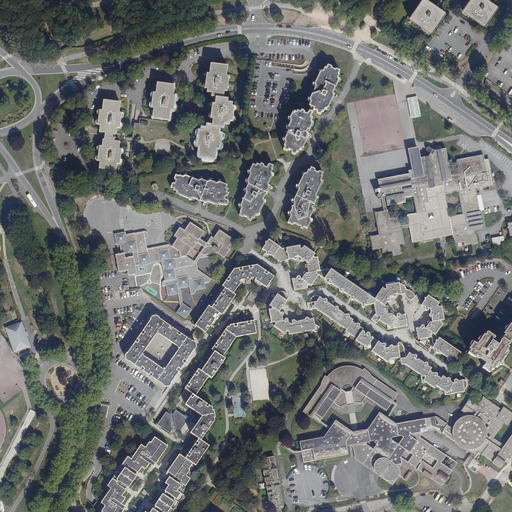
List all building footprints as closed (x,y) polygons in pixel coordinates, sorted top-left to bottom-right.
[(442,11),(443,10),(439,8),(437,11),(434,9),(436,6),(428,0),(423,0),(421,3),(420,2),(411,15),(411,16),(410,17),(415,21),(418,24),(418,25),(421,27),(422,26),(425,29),(426,28),(431,32),(432,30),(433,31),(442,17),(441,16),(444,12),(442,11)] [(469,0),(472,2),(470,5),(467,3),(464,8),(465,8),(464,10),(469,13),(468,14),(472,17),(471,17),(475,20),(475,19),(479,21),(484,24),(485,23),(486,23),(493,13),(492,13),(493,12),(492,11),(496,6),(494,5),(495,4),(488,0),(469,0)] [(463,11),(463,12),(471,17),(472,17),(468,14),(469,13),(464,10),(465,8),(464,8),(463,9),(462,10),(462,11),(463,11)] [(411,15),(409,17),(409,18),(409,19),(410,19),(418,25),(418,24),(415,21),(410,17),(411,16),(411,15)] [(72,39),(75,33),(57,27),(55,33),(72,39)] [(212,64),(210,65),(209,74),(205,73),(203,73),(202,74),(201,75),(201,77),(202,78),(203,78),(206,79),(205,88),(207,89),(207,92),(212,93),(211,97),(216,97),(215,104),(209,103),(208,103),(207,104),(207,105),(207,107),(208,108),(209,108),(211,109),(210,118),(213,119),(212,126),(207,125),(207,128),(202,128),(201,131),(196,131),(195,131),(194,132),(194,133),(194,134),(194,135),(195,136),(198,136),(197,146),(199,147),(198,156),(199,157),(214,159),(215,158),(217,149),(219,149),(221,134),(219,134),(219,127),(224,128),(224,124),(229,125),(230,121),(232,121),(234,107),(232,106),(232,103),(228,102),(228,98),(223,98),(225,91),(227,91),(229,76),(227,76),(228,67),(227,66),(212,64)] [(309,106),(311,106),(314,108),(313,110),(314,110),(317,111),(316,112),(317,113),(320,115),(322,112),(323,113),(325,109),(328,108),(333,97),(336,98),(337,98),(338,97),(338,96),(337,95),(333,93),(339,80),(338,78),(339,74),(338,74),(340,70),(337,69),(336,69),(335,69),(332,68),(332,67),(331,66),(328,65),(326,68),(325,67),(323,71),(321,70),(314,84),(315,87),(309,99),(310,102),(309,106)] [(151,108),(154,108),(153,117),(154,119),(168,120),(170,119),(171,110),(177,111),(178,110),(179,109),(179,108),(178,107),(177,106),(174,106),(175,96),(173,95),(174,86),(173,85),(158,83),(157,84),(156,93),(153,93),(151,108)] [(410,121),(420,119),(416,99),(406,101),(406,104),(410,121)] [(100,145),(98,161),(100,161),(99,171),(100,172),(115,174),(116,172),(117,164),(123,164),(124,164),(125,163),(125,162),(125,161),(124,160),(123,159),(120,159),(122,149),(119,148),(120,142),(113,141),(113,139),(115,137),(114,136),(114,134),(117,134),(118,128),(123,128),(124,128),(125,128),(125,127),(125,126),(125,125),(124,124),(121,123),(122,113),(120,113),(120,103),(120,102),(105,100),(104,101),(102,110),(100,110),(97,125),(100,126),(99,132),(105,133),(104,139),(103,139),(102,146),(100,145)] [(310,117),(313,112),(309,110),(307,115),(305,114),(304,112),(303,111),(301,110),(300,112),(297,111),(296,112),(293,111),(290,119),(291,121),(288,127),(289,130),(285,139),(285,143),(284,146),(285,146),(283,149),(287,151),(288,151),(289,150),(291,151),(291,152),(291,153),(292,153),(293,154),(295,155),(297,152),(298,153),(300,149),(303,148),(308,138),(310,139),(311,139),(312,138),(313,137),(312,136),(312,135),(308,133),(312,124),(311,121),(312,118),(310,117)] [(408,215),(413,243),(431,239),(431,237),(452,233),(452,235),(454,243),(461,242),(461,240),(463,240),(463,242),(464,246),(478,244),(476,232),(473,233),(473,231),(475,231),(484,229),(481,211),(478,195),(480,195),(479,193),(477,193),(477,189),(494,186),(489,159),(485,160),(484,155),(456,160),(459,173),(451,175),(445,149),(434,151),(433,152),(432,154),(431,154),(429,157),(432,175),(423,176),(415,178),(414,172),(412,171),(411,171),(409,172),(409,174),(378,181),(380,192),(383,194),(383,195),(386,197),(388,206),(406,202),(405,198),(414,197),(417,213),(408,215)] [(419,159),(423,176),(432,175),(429,157),(419,159)] [(249,172),(250,175),(247,181),(248,183),(245,190),(246,193),(240,205),(241,208),(240,212),(239,215),(243,217),(244,216),(247,218),(247,219),(248,220),(251,221),(253,218),(254,219),(256,215),(259,214),(264,202),(263,200),(268,189),(271,190),(272,190),(273,189),(273,188),(273,187),(268,185),(272,176),(271,173),(273,169),(272,169),(273,166),(270,164),(269,164),(268,164),(268,165),(267,167),(264,166),(264,165),(263,164),(261,163),(260,165),(257,164),(256,165),(253,164),(249,172)] [(322,176),(323,173),(320,171),(319,171),(318,172),(317,172),(315,171),(315,169),(314,169),(311,167),(309,170),(308,170),(307,173),(303,174),(298,186),(299,189),(294,199),(291,198),(290,198),(289,199),(289,200),(289,201),(290,202),(294,204),(290,213),(291,216),(288,222),(291,224),(292,224),(293,224),(294,223),(299,225),(299,227),(299,228),(300,228),(303,230),(304,227),(307,229),(311,221),(310,218),(314,210),(313,208),(317,199),(316,196),(322,183),(321,180),(322,177),(322,176)] [(227,200),(225,199),(226,196),(227,196),(228,195),(229,193),(227,192),(228,189),(226,188),(227,185),(220,182),(217,183),(210,180),(207,182),(202,179),(198,180),(185,175),(183,176),(179,175),(179,176),(175,174),(174,177),(174,179),(174,180),(175,181),(175,182),(174,182),(172,183),(171,187),(174,189),(173,190),(177,191),(178,194),(190,199),(193,198),(203,202),(203,205),(203,206),(204,207),(205,207),(206,206),(208,201),(217,205),(220,204),(223,205),(224,204),(227,206),(228,202),(228,201),(227,200)] [(379,234),(371,237),(373,250),(382,249),(383,253),(392,251),(393,256),(402,254),(401,247),(398,247),(398,246),(401,245),(405,244),(399,217),(391,218),(389,210),(387,210),(384,211),(375,213),(376,215),(379,234)] [(162,261),(165,280),(164,281),(163,282),(162,283),(162,285),(163,287),(166,286),(168,295),(178,293),(178,289),(180,289),(189,287),(191,295),(194,294),(195,293),(195,292),(195,291),(195,290),(205,288),(204,283),(209,282),(212,279),(201,272),(198,273),(197,270),(193,270),(192,265),(194,261),(186,256),(192,248),(200,254),(203,256),(208,255),(208,253),(212,253),(212,254),(213,254),(217,253),(224,258),(230,249),(228,248),(233,240),(219,230),(213,238),(211,237),(207,243),(200,239),(204,232),(190,222),(184,230),(180,227),(174,236),(177,239),(172,246),(170,249),(168,249),(167,246),(152,249),(154,258),(159,257),(160,262),(162,261)] [(122,275),(128,274),(129,273),(130,276),(137,274),(136,267),(150,264),(149,253),(139,255),(134,234),(126,235),(125,232),(115,235),(117,245),(119,244),(121,253),(115,255),(119,273),(120,274),(121,275),(122,275)] [(144,232),(134,234),(139,255),(149,253),(150,264),(160,262),(159,257),(154,258),(152,249),(167,246),(168,249),(170,249),(172,246),(169,244),(147,249),(144,232)] [(504,238),(483,242),(484,248),(505,244),(504,238)] [(311,286),(318,275),(327,281),(327,282),(328,283),(329,283),(329,284),(330,285),(332,284),(338,288),(339,289),(339,290),(339,291),(340,291),(340,292),(341,292),(342,292),(344,292),(350,295),(350,297),(350,298),(351,299),(352,298),(352,300),(353,300),(355,299),(361,303),(361,304),(361,306),(361,307),(362,307),(363,306),(363,307),(363,308),(364,308),(365,307),(366,307),(367,305),(374,304),(376,313),(371,320),(377,324),(379,320),(387,325),(388,329),(407,326),(405,314),(403,315),(403,314),(401,313),(400,313),(399,313),(398,313),(397,314),(396,317),(395,316),(395,315),(395,314),(394,314),(393,313),(393,312),(392,312),(390,311),(389,313),(389,312),(389,311),(389,310),(389,309),(389,308),(389,307),(389,306),(388,306),(388,305),(386,305),(388,302),(389,302),(389,301),(390,301),(391,300),(391,299),(391,298),(391,297),(391,296),(393,296),(394,297),(396,297),(396,296),(397,297),(398,297),(398,296),(399,294),(404,293),(406,298),(407,299),(411,300),(414,298),(415,297),(414,295),(414,294),(411,291),(410,290),(406,289),(406,287),(404,285),(403,284),(401,283),(399,283),(399,282),(386,284),(386,287),(385,288),(382,286),(375,297),(331,268),(330,270),(328,269),(320,270),(317,257),(314,257),(314,255),(315,253),(304,246),(303,248),(301,248),(300,245),(282,248),(269,239),(263,249),(266,252),(266,253),(266,254),(267,255),(268,254),(269,255),(271,255),(282,262),(283,260),(293,259),(295,260),(296,260),(297,259),(298,259),(299,258),(301,258),(301,260),(301,261),(302,261),(303,261),(304,262),(305,262),(306,263),(305,264),(305,265),(305,266),(305,267),(306,267),(305,269),(306,269),(308,270),(308,271),(307,272),(306,271),(305,271),(304,271),(304,272),(303,274),(302,274),(302,275),(303,276),(302,277),(302,278),(301,277),(299,275),(298,275),(297,276),(296,276),(295,277),(295,278),(294,278),(292,279),(294,291),(308,288),(307,285),(309,284),(311,286)] [(511,246),(511,244),(449,256),(450,262),(511,249),(511,246)] [(511,251),(503,253),(505,259),(511,257),(511,251)] [(213,256),(213,254),(212,254),(212,253),(208,253),(208,255),(203,256),(200,254),(194,261),(192,265),(193,270),(197,270),(198,273),(198,270),(197,263),(200,258),(213,256)] [(267,287),(274,276),(268,272),(264,279),(262,277),(266,271),(257,265),(234,269),(228,277),(234,282),(233,284),(226,280),(223,286),(225,287),(211,307),(209,306),(203,314),(209,318),(208,321),(201,316),(195,325),(206,332),(219,313),(222,315),(228,306),(222,302),(223,299),(230,304),(236,295),(233,293),(241,282),(239,281),(236,278),(237,276),(240,278),(255,275),(256,272),(259,274),(256,278),(255,279),(267,287)] [(255,277),(256,278),(259,274),(256,272),(255,275),(240,278),(237,276),(236,278),(239,281),(240,280),(244,279),(244,280),(246,280),(247,284),(250,283),(250,279),(251,279),(251,278),(255,277)] [(183,304),(180,289),(178,289),(178,293),(180,307),(177,312),(186,318),(191,310),(183,304)] [(275,324),(274,327),(285,335),(286,333),(288,333),(289,336),(312,330),(315,333),(319,327),(314,324),(313,318),(311,319),(309,317),(308,317),(306,317),(304,320),(297,321),(296,320),(295,319),(294,319),(294,320),(293,320),(292,320),(292,321),(291,323),(290,323),(289,322),(289,321),(289,320),(288,320),(287,320),(287,319),(286,318),(285,318),(284,318),(283,319),(282,318),(283,316),(284,315),(284,314),(283,314),(283,313),(283,312),(282,311),(280,311),(282,308),(284,308),(285,307),(285,306),(286,305),(286,304),(286,303),(288,299),(288,297),(288,295),(286,293),(285,292),(282,291),(280,292),(279,293),(277,294),(270,305),(271,306),(272,308),(268,310),(271,323),(274,323),(275,324)] [(247,299),(254,302),(256,295),(250,292),(247,299)] [(333,306),(327,302),(327,299),(326,299),(325,298),(324,298),(323,298),(322,298),(319,296),(317,296),(315,296),(314,296),(312,297),(311,299),(311,301),(311,303),(307,303),(308,310),(316,308),(347,330),(346,331),(357,339),(356,341),(364,346),(364,350),(371,349),(372,350),(371,351),(387,363),(389,360),(399,358),(401,366),(404,366),(419,376),(421,384),(424,384),(433,390),(435,387),(443,393),(444,397),(464,392),(464,390),(466,388),(466,386),(467,385),(466,384),(465,383),(463,382),(462,382),(459,382),(458,381),(457,380),(456,380),(455,381),(454,381),(454,382),(453,383),(454,384),(452,385),(452,383),(451,382),(450,381),(449,380),(448,379),(447,379),(446,380),(442,377),(440,380),(437,377),(437,375),(436,374),(435,374),(435,373),(434,373),(433,373),(432,373),(431,373),(430,372),(431,369),(429,368),(429,366),(428,366),(427,365),(427,364),(426,363),(425,363),(423,364),(416,359),(416,357),(416,356),(415,356),(414,355),(413,354),(412,354),(411,354),(404,349),(404,348),(403,346),(402,344),(401,343),(400,342),(399,342),(398,343),(397,344),(397,345),(398,346),(395,346),(393,348),(392,347),(391,346),(390,346),(389,346),(387,346),(387,347),(386,348),(385,348),(385,346),(385,345),(384,344),(383,344),(382,343),(380,343),(372,337),(371,335),(370,334),(369,334),(368,333),(366,334),(362,331),(363,329),(360,327),(359,325),(359,324),(358,324),(358,323),(357,323),(356,323),(355,323),(352,321),(353,320),(349,317),(349,315),(348,315),(347,314),(346,313),(344,313),(338,309),(338,308),(337,307),(336,307),(336,306),(335,305),(333,306)] [(452,361),(454,363),(461,353),(434,335),(442,323),(440,322),(439,320),(443,319),(440,306),(438,306),(437,306),(439,303),(428,296),(422,305),(424,307),(424,310),(425,310),(427,311),(427,312),(430,312),(430,313),(429,314),(429,315),(429,316),(429,317),(429,318),(429,319),(430,319),(431,320),(431,321),(430,322),(429,322),(427,322),(427,323),(427,324),(426,324),(425,324),(425,325),(425,326),(426,327),(426,328),(424,327),(424,326),(423,326),(422,326),(421,326),(420,326),(419,326),(418,328),(416,328),(417,338),(416,338),(415,340),(415,341),(416,342),(417,341),(417,343),(418,343),(419,343),(420,341),(420,340),(431,338),(432,343),(434,344),(432,348),(435,350),(435,352),(436,353),(437,353),(438,353),(438,354),(439,354),(440,353),(446,357),(446,359),(446,360),(447,360),(448,360),(449,362),(450,362),(452,361)] [(166,386),(168,386),(171,383),(193,350),(196,346),(196,344),(164,322),(166,320),(156,313),(152,313),(147,321),(149,322),(128,353),(126,351),(122,356),(123,360),(124,361),(125,359),(126,359),(129,361),(163,384),(165,386),(166,386)] [(198,438),(185,458),(193,463),(196,465),(209,446),(201,440),(214,420),(214,417),(213,410),(212,407),(195,396),(201,387),(195,383),(197,380),(203,385),(209,376),(212,378),(225,358),(223,356),(228,348),(222,344),(224,341),(230,345),(236,337),(243,335),(241,328),(245,327),(246,335),(256,333),(254,320),(231,325),(229,326),(228,327),(212,349),(215,351),(209,360),(215,364),(214,367),(207,362),(201,371),(199,369),(185,389),(186,389),(179,399),(181,400),(182,399),(185,400),(184,402),(186,403),(185,404),(194,410),(198,404),(201,406),(196,412),(202,416),(198,422),(204,426),(203,429),(196,424),(190,433),(198,438)] [(21,334),(25,332),(22,322),(5,328),(14,352),(28,347),(24,337),(22,337),(21,334)] [(511,339),(511,324),(510,323),(503,333),(505,334),(498,344),(495,342),(483,361),(485,362),(483,365),(482,365),(482,366),(482,367),(483,368),(489,372),(490,372),(491,372),(491,371),(491,370),(492,369),(493,370),(498,364),(499,365),(504,356),(505,357),(505,356),(506,356),(506,355),(506,354),(505,353),(509,347),(508,346),(508,344),(509,345),(510,344),(510,343),(511,339)] [(30,346),(25,332),(21,334),(22,337),(24,337),(28,347),(30,346)] [(483,361),(495,342),(492,340),(494,337),(487,332),(486,332),(485,333),(485,334),(484,335),(483,334),(476,344),(472,341),(468,348),(470,349),(470,350),(469,350),(468,351),(467,352),(468,353),(475,358),(476,356),(477,357),(479,359),(479,358),(483,361)] [(366,396),(380,405),(381,401),(382,397),(382,396),(383,394),(383,390),(383,386),(382,383),(376,379),(374,379),(372,376),(368,371),(364,368),(363,370),(359,368),(355,367),(350,366),(346,366),(342,367),(337,368),(333,371),(330,373),(327,377),(325,375),(324,377),(323,380),(322,382),(321,384),(322,385),(328,390),(330,388),(331,389),(327,395),(328,395),(334,399),(333,401),(333,402),(340,407),(347,404),(347,400),(354,399),(354,402),(362,402),(366,396)] [(398,394),(382,383),(383,386),(383,390),(383,394),(382,396),(392,403),(398,394)] [(319,422),(322,418),(315,413),(328,395),(327,395),(331,389),(330,388),(328,390),(322,385),(303,411),(319,422)] [(322,418),(333,402),(333,401),(334,399),(328,395),(315,413),(322,418)] [(392,403),(382,396),(382,397),(381,401),(380,405),(387,410),(392,403)] [(470,440),(497,406),(484,396),(477,406),(469,400),(461,412),(464,414),(454,427),(470,440)] [(500,408),(497,406),(470,440),(503,465),(508,458),(509,458),(509,459),(509,460),(510,460),(511,460),(511,459),(511,457),(511,456),(511,434),(504,445),(494,438),(505,423),(508,425),(511,419),(511,412),(504,407),(500,412),(499,411),(500,408)] [(176,410),(174,414),(176,428),(180,430),(186,422),(187,423),(189,419),(188,418),(189,417),(185,415),(184,415),(176,410)] [(172,429),(170,414),(166,412),(160,420),(159,419),(155,424),(161,428),(162,427),(170,432),(172,429)] [(442,432),(443,433),(449,425),(448,424),(436,416),(396,423),(379,412),(368,428),(353,431),(335,420),(324,436),(300,441),(304,462),(349,454),(347,445),(349,445),(351,445),(352,445),(353,448),(355,458),(393,484),(399,475),(407,480),(419,462),(421,463),(417,468),(437,482),(449,467),(441,462),(446,455),(420,437),(423,431),(435,429),(441,433),(442,432)] [(464,448),(470,440),(454,427),(453,429),(448,425),(443,433),(464,448)] [(130,467),(137,472),(141,466),(142,466),(144,468),(149,462),(142,458),(144,455),(150,460),(154,462),(160,453),(160,454),(161,455),(167,446),(154,437),(150,443),(149,442),(146,447),(145,447),(141,445),(131,459),(128,457),(107,486),(111,488),(101,503),(104,505),(105,506),(101,511),(118,511),(122,508),(119,506),(112,501),(114,499),(120,503),(124,497),(122,495),(121,495),(125,489),(118,484),(120,482),(127,486),(135,475),(128,470),(130,467)] [(503,465),(470,440),(464,448),(475,456),(479,452),(501,467),(503,465)] [(156,464),(168,446),(167,446),(161,455),(155,463),(156,464)] [(167,471),(168,472),(174,463),(180,455),(179,454),(167,471)] [(188,469),(193,463),(185,458),(180,455),(174,463),(175,464),(169,473),(173,475),(180,480),(178,483),(171,478),(167,484),(169,485),(169,486),(170,486),(166,492),(173,497),(171,499),(164,495),(156,507),(163,511),(162,511),(158,511),(154,509),(152,511),(171,511),(183,495),(180,493),(190,479),(186,476),(186,475),(190,470),(188,469)] [(266,459),(262,460),(270,506),(274,505),(275,507),(284,505),(274,456),(266,457),(266,459)] [(453,470),(449,467),(437,482),(442,485),(443,483),(444,483),(446,480),(453,470)] [(136,475),(135,475),(127,486),(128,487),(136,475)] [(136,476),(136,475),(128,487),(136,476)] [(155,506),(164,494),(163,494),(155,506)] [(155,506),(156,507),(164,495),(164,494),(155,506)]
